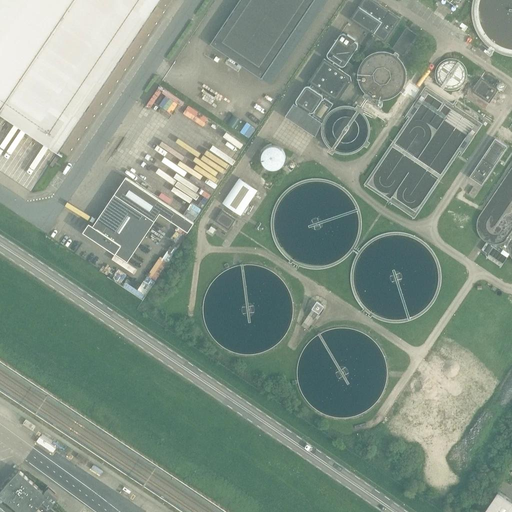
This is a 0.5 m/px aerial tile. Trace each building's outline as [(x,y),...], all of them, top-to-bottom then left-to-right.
[(0,0),(0,113),(58,153),(160,0),(0,0)] [(238,0),(209,44),(261,79),(314,0),(238,0)] [(347,62),(357,48),(357,47),(357,46),(358,46),(358,45),(357,44),(357,43),(356,42),(354,41),(355,40),(347,34),(346,36),(344,34),(343,34),(342,34),(341,34),(340,34),(339,35),(327,53),(327,54),(327,55),(327,56),(327,57),(328,58),(327,61),(324,59),(308,82),(311,84),(309,87),(309,86),(308,86),(307,86),(306,86),(305,87),(304,87),(304,88),(296,100),(296,101),(295,101),(295,102),(296,103),(296,104),(297,104),(309,112),(310,113),(311,113),(312,113),(313,112),(314,112),(314,111),(322,99),(322,98),(322,97),(322,96),(321,95),(321,94),(322,92),(334,100),(339,99),(351,81),(350,76),(347,74),(351,69),(354,71),(377,37),(384,42),(400,18),(372,0),(362,0),(350,19),(374,35),(353,66),(347,62)] [(511,0),(472,0),(473,22),(488,47),(509,55),(511,54),(511,0)] [(416,35),(406,28),(393,48),(403,55),(416,35)] [(409,77),(409,72),(407,67),(405,62),(402,58),(397,55),(394,53),(389,52),(383,51),(378,52),(374,53),(369,56),(365,59),(362,63),(360,67),(359,73),(358,77),(359,82),(361,87),(363,91),(367,95),(371,99),(375,100),(379,102),(385,102),(390,101),(394,100),(399,97),(402,94),(405,91),(407,86),(409,81),(409,77)] [(455,74),(457,71),(461,75),(466,70),(454,58),(447,66),(455,74)] [(498,89),(481,78),(472,92),(489,103),(498,89)] [(420,217),(477,116),(423,86),(366,187),(420,217)] [(241,131),(249,136),(255,127),(247,122),(241,131)] [(481,185),(507,147),(495,139),(469,177),(481,185)] [(294,160),(293,155),(292,153),(290,151),(288,148),(285,147),(282,146),(280,146),(276,146),(274,147),(271,148),(270,150),(268,152),(267,154),(266,157),(265,160),(265,163),(266,165),(268,168),(269,170),(273,173),(275,174),(278,174),(282,174),(285,173),(287,172),(289,170),(291,168),(293,165),(293,163),(294,160)] [(87,235),(127,262),(155,221),(107,189),(125,161),(116,155),(70,223),(87,235)] [(257,190),(239,178),(222,203),(240,215),(257,190)] [(346,258),(357,231),(351,216),(351,212),(325,200),(345,201),(345,194),(332,188),(335,180),(301,180),(299,185),(310,189),(295,189),(293,183),(288,195),(309,195),(309,190),(315,190),(315,202),(296,201),(307,206),(300,206),(287,211),(287,219),(280,216),(280,222),(284,224),(279,235),(288,257),(316,269),(346,258)] [(478,190),(473,187),(468,194),(473,197),(478,190)] [(170,198),(167,203),(175,207),(177,202),(170,198)] [(222,210),(214,221),(228,230),(236,219),(222,210)] [(373,312),(388,321),(414,319),(429,304),(420,295),(433,294),(432,286),(427,280),(430,277),(422,278),(419,275),(414,280),(408,274),(412,270),(390,258),(388,260),(385,256),(374,267),(373,267),(374,271),(378,274),(372,274),(368,281),(374,285),(371,288),(379,293),(370,294),(370,298),(367,298),(362,292),(354,292),(373,312)] [(245,354),(280,346),(290,329),(294,310),(288,280),(265,266),(251,263),(219,270),(206,293),(203,306),(210,337),(234,352),(245,354)] [(313,309),(320,313),(325,305),(318,301),(313,309)] [(322,332),(308,342),(298,365),(304,404),(335,417),(374,411),(383,389),(378,387),(376,377),(370,378),(372,386),(369,382),(362,386),(357,379),(364,374),(363,372),(360,359),(365,361),(363,366),(370,365),(367,350),(363,353),(355,350),(361,349),(360,342),(357,341),(357,338),(361,335),(346,329),(322,332)] [(18,470),(0,490),(0,494),(20,511),(55,511),(50,507),(59,498),(53,493),(49,498),(18,470)] [(511,511),(511,501),(497,491),(483,511),(511,511)]
